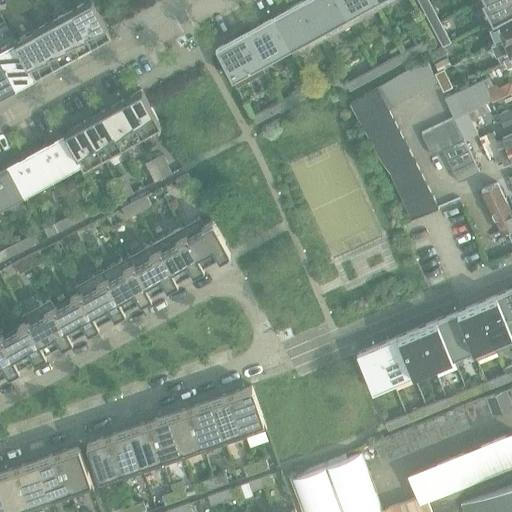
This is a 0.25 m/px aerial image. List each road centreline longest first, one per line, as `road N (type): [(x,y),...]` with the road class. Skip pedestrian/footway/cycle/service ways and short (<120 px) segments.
road 1 (residential): [(0,450),(255,363),(258,326),(232,292)]
road 2 (residential): [(232,292),(199,299),(0,409)]
road 3 (residential): [(0,119),(216,0)]
